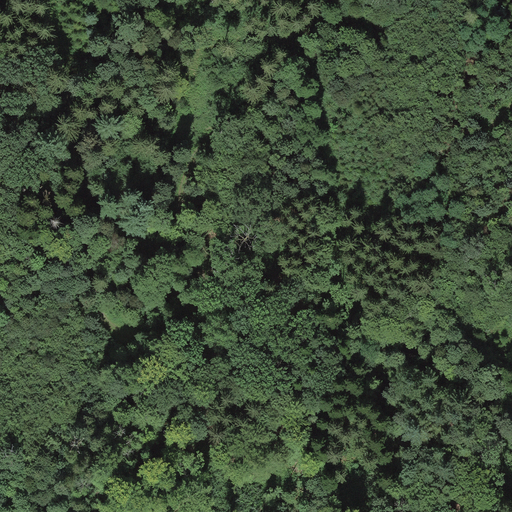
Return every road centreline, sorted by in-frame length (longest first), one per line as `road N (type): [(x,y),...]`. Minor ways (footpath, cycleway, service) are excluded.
road 1 (track): [(42,0),(66,94),(93,295),(115,333),(152,340),(190,328),(201,291),(182,218),(181,187),(193,158),(292,57),(332,0)]
road 2 (track): [(511,105),(485,142),(480,178),(511,240)]
